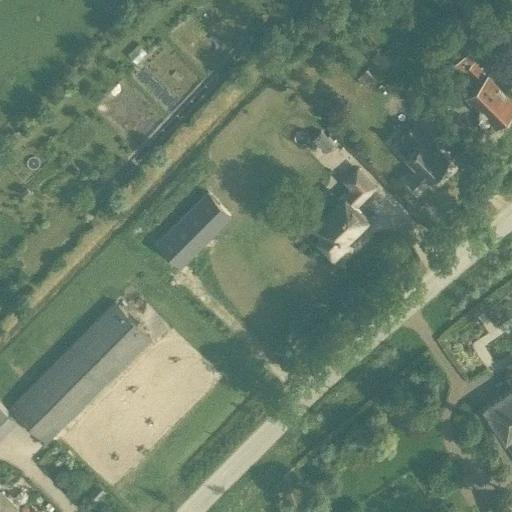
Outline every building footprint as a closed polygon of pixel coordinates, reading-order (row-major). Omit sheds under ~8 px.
[(511,98),(474,61),(484,50),(468,35),(456,46),(464,54),(452,66),(474,87),(466,96),(494,124),(511,105),(511,98)] [(366,69),(357,77),(364,84),(373,76),(366,69)] [(415,147),(406,155),(418,168),(403,182),(413,193),(445,163),(431,148),(434,145),(414,125),(400,136),(405,142),(409,137),(415,147)] [(334,144),(321,131),(312,138),(325,152),(334,144)] [(337,259),(350,246),(344,239),(365,218),(352,204),(372,186),(357,170),(345,181),(352,189),(316,223),(310,217),(300,227),(314,242),(318,238),(337,259)] [(207,190),(154,242),(179,267),(232,215),(207,190)] [(46,443),(151,337),(114,300),(9,405),(46,443)] [(511,387),(482,408),(505,441),(511,451),(511,387)] [(0,435),(18,418),(0,400),(0,435)] [(0,511),(13,511),(18,506),(0,488),(0,487),(0,511)] [(511,511),(511,498),(488,509),(489,511),(511,511)]
